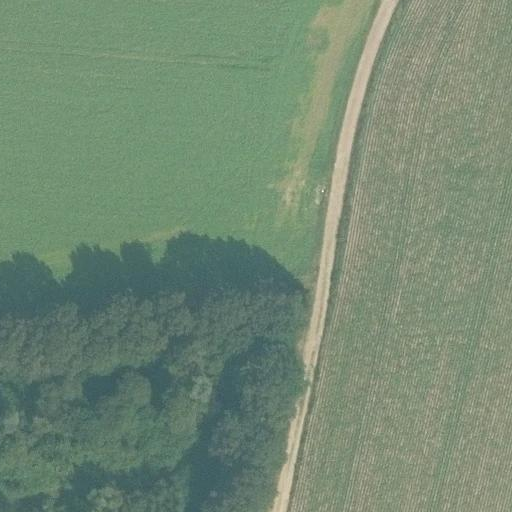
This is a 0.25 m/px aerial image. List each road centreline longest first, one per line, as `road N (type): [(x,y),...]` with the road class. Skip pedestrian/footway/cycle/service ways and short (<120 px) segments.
road 1 (track): [(391,0),(362,71),(277,511)]
road 2 (track): [(0,502),(160,479),(266,349),(315,331)]
